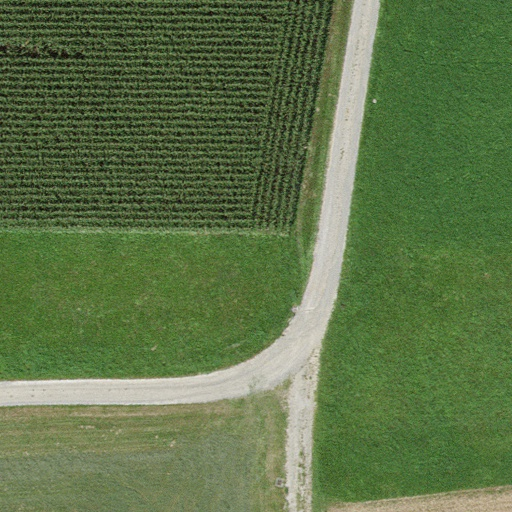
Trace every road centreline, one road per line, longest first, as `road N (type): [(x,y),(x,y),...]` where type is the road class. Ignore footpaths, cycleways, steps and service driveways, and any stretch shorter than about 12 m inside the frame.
road 1 (track): [(371,0),(329,261),(308,332),(262,371),(202,391),(0,395)]
road 2 (track): [(308,332),(303,511)]
